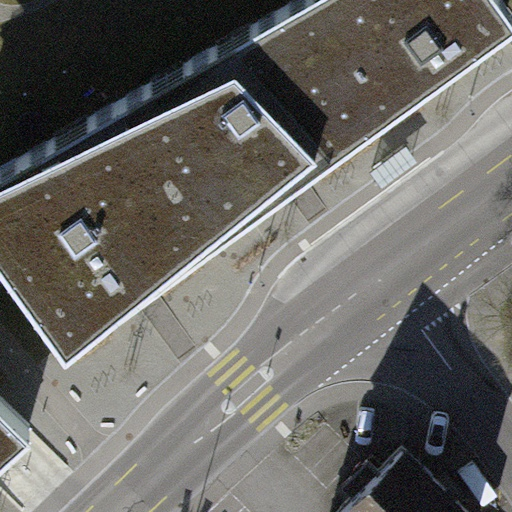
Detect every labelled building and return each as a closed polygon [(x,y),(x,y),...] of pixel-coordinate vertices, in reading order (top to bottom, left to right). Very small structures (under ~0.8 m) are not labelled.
[(511,14),(501,0),(306,0),(233,41),(340,157),(511,30),(511,14)] [(233,41),(133,102),(234,232),(340,157),(233,41)] [(133,102),(0,176),(0,256),(70,354),(234,232),(133,102)] [(0,467),(36,432),(0,396),(0,467)] [(511,511),(511,505),(446,446),(386,511),(511,511)]
